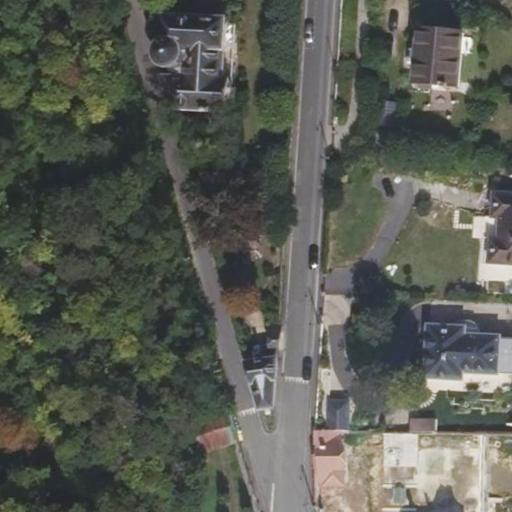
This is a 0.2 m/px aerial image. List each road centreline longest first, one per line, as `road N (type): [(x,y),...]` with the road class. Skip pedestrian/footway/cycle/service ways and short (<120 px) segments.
road 1 (residential): [(285,511),(240,403),(130,0)]
road 2 (residential): [(295,511),(296,376),(322,0)]
